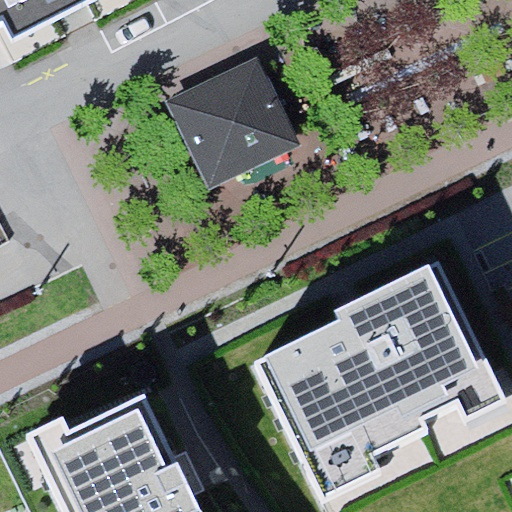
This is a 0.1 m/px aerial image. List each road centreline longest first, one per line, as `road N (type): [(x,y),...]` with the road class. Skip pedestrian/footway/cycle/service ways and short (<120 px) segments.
road 1 (residential): [(261,0),(0,125)]
road 2 (residential): [(0,280),(49,253),(0,159)]
